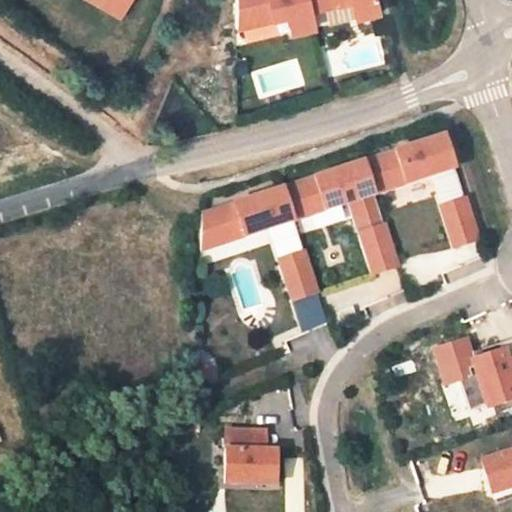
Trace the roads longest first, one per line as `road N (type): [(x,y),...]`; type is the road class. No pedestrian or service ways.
road 1 (tertiary): [(0,209),(408,94),(474,66)]
road 2 (residential): [(511,277),(391,329),(353,357),(331,387),(325,425),(341,511)]
road 3 (track): [(0,57),(144,168)]
road 4 (residential): [(474,66),(511,183)]
